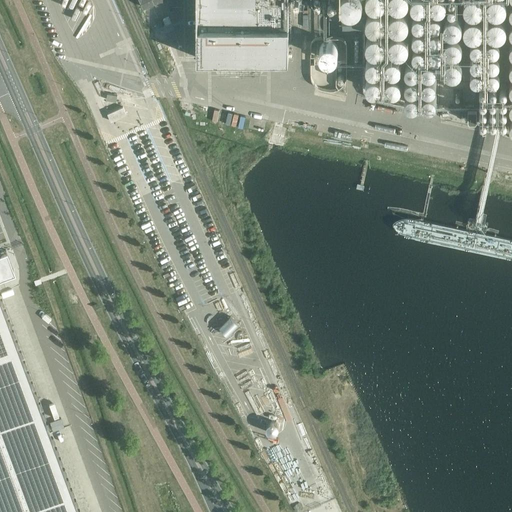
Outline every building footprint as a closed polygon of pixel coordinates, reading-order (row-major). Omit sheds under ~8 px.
[(289,58),(288,0),(197,0),(197,58),(289,58)] [(338,60),(339,40),(321,39),(321,59),(338,60)] [(123,106),(108,113),(111,121),(126,114),(123,106)] [(468,109),(468,114),(468,119),(476,119),(477,119),(477,109),(468,109)] [(7,250),(0,252),(0,511),(78,511),(0,295),(0,276),(15,271),(7,250)] [(80,398),(77,391),(71,394),(74,401),(80,398)]
